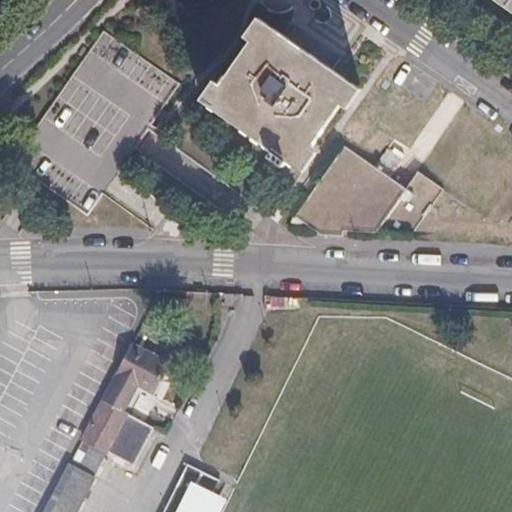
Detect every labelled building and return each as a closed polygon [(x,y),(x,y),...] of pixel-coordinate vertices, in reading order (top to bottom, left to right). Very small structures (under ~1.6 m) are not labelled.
[(343,103),(358,83),(259,20),(245,37),(254,43),(218,95),(210,89),(197,107),(301,177),(316,149),(306,143),(335,98),(343,103)] [(128,165),(122,161),(160,107),(177,83),(102,30),(10,161),(85,214),(116,169),(122,173),(128,165)] [(320,235),(341,236),(341,230),(374,232),(404,189),(395,182),(386,176),(398,159),(385,150),(373,168),(342,146),(289,222),(297,227),(301,222),(320,235)] [(404,189),(374,232),(409,234),(441,189),(417,172),(404,189)] [(298,310),(298,297),(275,296),(274,308),(298,310)] [(167,362),(129,340),(98,395),(125,410),(136,388),(152,392),(167,362)] [(125,410),(98,395),(77,437),(106,451),(125,410)] [(152,427),(125,410),(106,451),(131,463),(152,427)] [(73,511),(106,451),(77,437),(38,511),(73,511)] [(186,465),(162,511),(214,511),(221,497),(211,492),(217,480),(186,465)]
